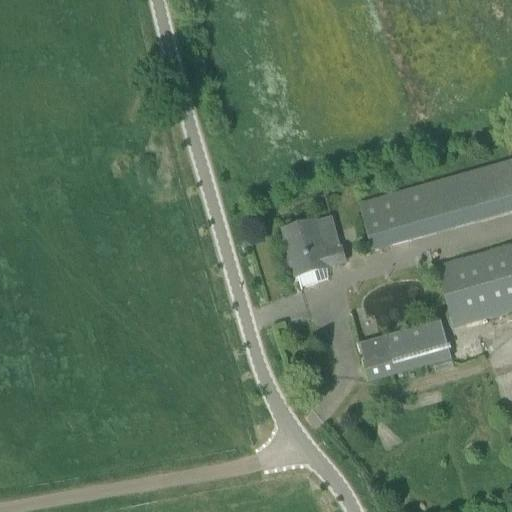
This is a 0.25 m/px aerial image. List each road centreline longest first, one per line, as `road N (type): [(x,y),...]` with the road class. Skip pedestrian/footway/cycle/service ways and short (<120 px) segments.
road 1 (unclassified): [(352,511),(268,391),(156,0)]
road 2 (track): [(0,511),(267,464),(298,441)]
